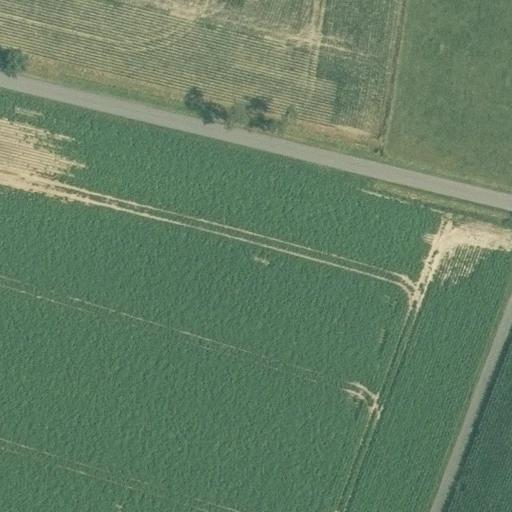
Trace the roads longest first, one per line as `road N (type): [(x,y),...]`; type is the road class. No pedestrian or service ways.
road 1 (unclassified): [(511,202),(0,77)]
road 2 (unclassified): [(511,307),(436,511)]
